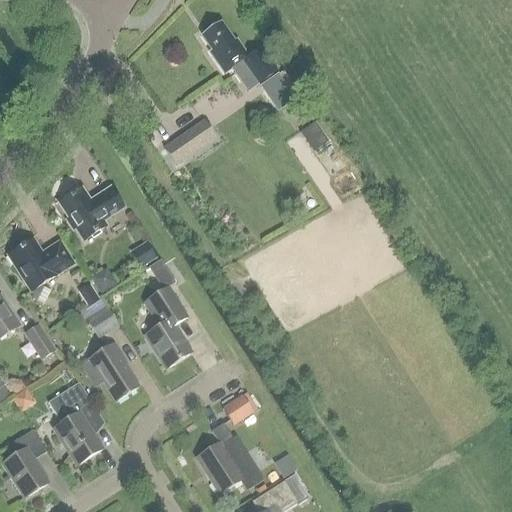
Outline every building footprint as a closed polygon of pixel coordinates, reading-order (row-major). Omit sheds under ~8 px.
[(259,85),(276,74),(260,51),(247,60),(235,42),(233,44),(221,26),(201,39),(211,53),(207,55),(223,78),(230,73),(239,85),(249,78),(256,88),(259,85)] [(215,139),(203,122),(163,150),(175,167),(215,139)] [(326,145),(313,125),(299,134),(312,154),(326,145)] [(74,230),(83,243),(106,228),(103,223),(123,210),(110,190),(94,200),(96,202),(91,205),(82,190),(58,205),(68,220),(66,222),(72,232),(74,230)] [(56,278),(73,266),(59,243),(41,255),(32,241),(7,257),(30,294),(56,277),(56,278)] [(155,260),(147,248),(132,258),(140,269),(155,260)] [(160,262),(149,270),(155,280),(167,272),(160,262)] [(116,287),(106,270),(90,280),(100,296),(116,287)] [(98,301),(89,286),(77,293),(86,308),(98,301)] [(165,372),(191,355),(174,328),(187,320),(167,290),(143,305),(159,329),(143,339),(165,372)] [(0,340),(20,328),(0,297),(0,340)] [(96,338),(105,333),(117,325),(106,308),(86,321),(96,338)] [(41,361),(55,352),(38,327),(25,336),(41,361)] [(124,368),(127,366),(113,345),(80,367),(94,389),(103,383),(116,404),(138,390),(124,368)] [(53,432),(76,468),(102,451),(79,415),(93,407),(78,385),(48,404),(62,426),(53,432)] [(24,391),(9,399),(17,413),(32,404),(24,391)] [(258,412),(247,395),(222,411),(233,427),(253,414),(258,412)] [(219,446),(196,461),(218,496),(241,482),(246,490),(260,482),(235,442),(234,443),(223,426),(211,433),(219,446)] [(12,460),(1,467),(23,501),(49,485),(34,462),(46,454),(32,432),(5,449),(12,460)] [(294,477),(284,483),(298,505),(308,499),(294,477)] [(287,511),(298,505),(284,483),(252,504),(257,511),(287,511)] [(266,491),(263,486),(256,491),(258,496),(266,491)]
